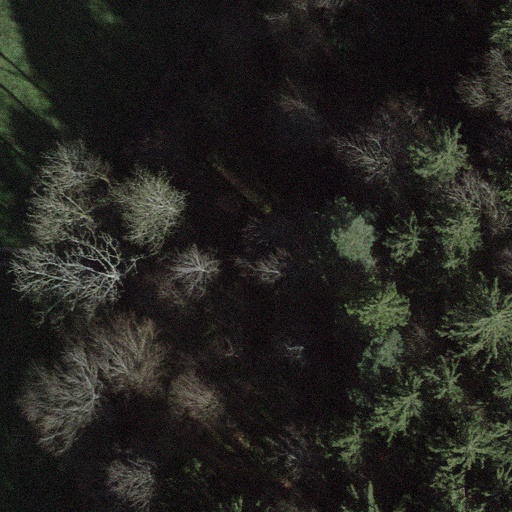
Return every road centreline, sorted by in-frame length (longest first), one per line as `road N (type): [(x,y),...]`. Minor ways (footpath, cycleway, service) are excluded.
road 1 (track): [(38,254),(166,272),(251,267),(321,240),(445,118),(511,72)]
road 2 (track): [(38,254),(220,0)]
